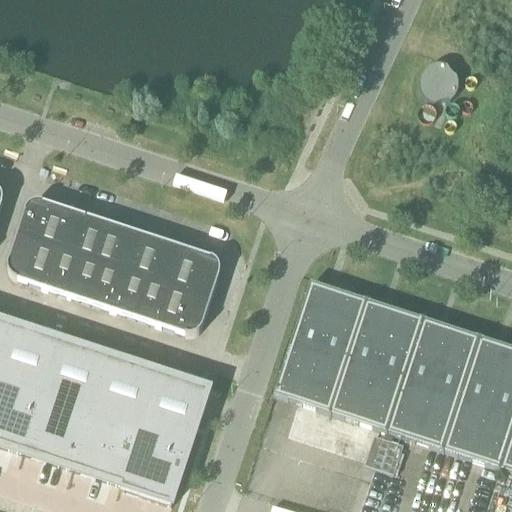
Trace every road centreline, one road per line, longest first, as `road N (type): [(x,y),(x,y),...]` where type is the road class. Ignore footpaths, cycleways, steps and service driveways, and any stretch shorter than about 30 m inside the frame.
road 1 (unknown): [(27,183),(231,250),(239,275),(214,363)]
road 2 (unclassified): [(304,216),(0,117)]
road 3 (unclassified): [(211,509),(304,216)]
road 4 (unclassified): [(304,216),(407,0)]
road 5 (unknown): [(0,299),(214,363)]
road 6 (unclassified): [(511,282),(304,216)]
